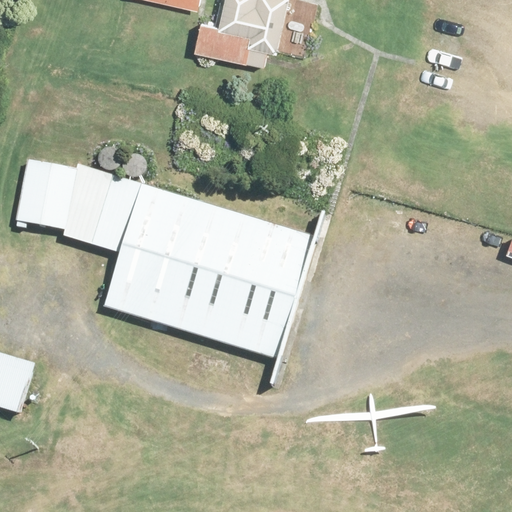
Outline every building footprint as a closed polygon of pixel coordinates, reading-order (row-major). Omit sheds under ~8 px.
[(143,0),(197,12),(199,0),(143,0)] [(289,0),(225,0),(220,27),(203,24),(197,51),(249,62),(252,49),(278,54),(289,0)] [(107,171),(111,172),(115,172),(119,170),(122,168),(123,164),(124,161),(124,157),(122,153),(119,150),(116,148),(111,148),(107,149),(104,151),(101,154),(100,158),(100,162),(101,166),(104,169),(107,171)] [(132,178),(136,179),(140,178),(143,177),(146,174),(148,171),(149,167),(148,163),(147,159),(144,157),(140,155),(136,154),(132,155),(128,157),(126,161),(124,164),(124,169),(126,173),(129,176),(132,178)] [(19,222),(67,231),(79,170),(30,160),(19,222)] [(122,254),(143,185),(79,165),(79,170),(67,231),(66,237),(122,254)] [(122,254),(107,307),(284,360),(321,238),(310,235),(143,185),(122,254)] [(233,360),(193,349),(190,366),(229,376),(233,360)] [(35,363),(0,353),(0,407),(21,414),(35,363)]
